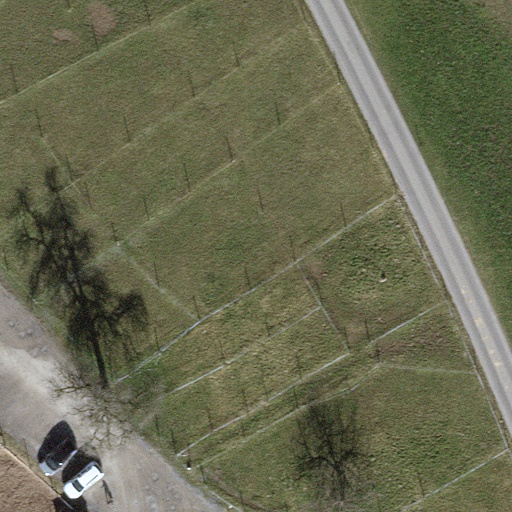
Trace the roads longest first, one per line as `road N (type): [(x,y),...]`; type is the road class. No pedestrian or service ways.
road 1 (unclassified): [(511,369),(330,0)]
road 2 (unclassified): [(0,341),(81,406),(185,511)]
